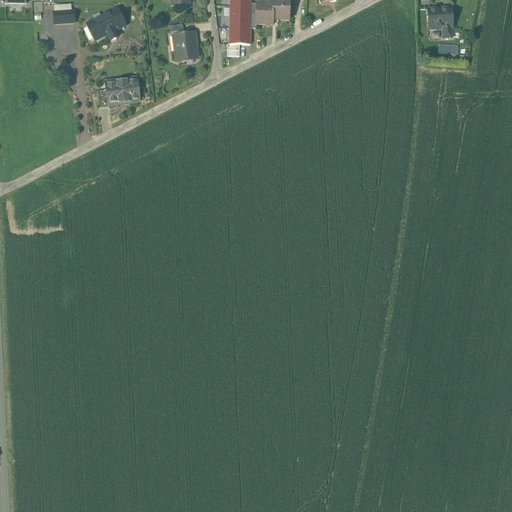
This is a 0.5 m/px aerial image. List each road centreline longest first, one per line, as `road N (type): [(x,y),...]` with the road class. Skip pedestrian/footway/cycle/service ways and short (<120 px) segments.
road 1 (residential): [(0,190),(220,77)]
road 2 (residential): [(220,77),(367,0)]
